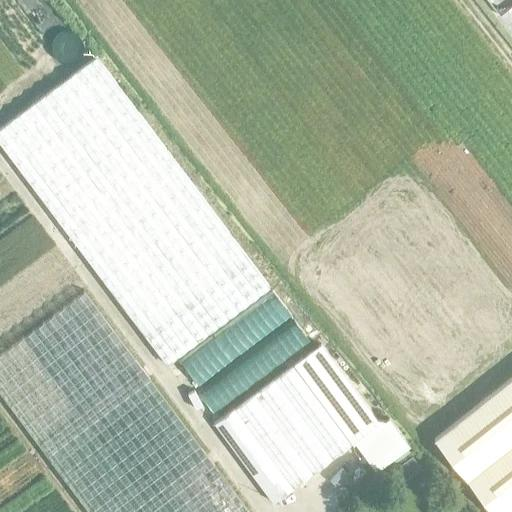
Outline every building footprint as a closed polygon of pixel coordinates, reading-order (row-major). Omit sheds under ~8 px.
[(85,48),(85,47),(84,42),(83,39),(79,33),(76,31),(72,29),(65,28),(58,29),(52,33),(48,39),(47,43),(46,47),(48,54),(52,61),(58,64),(65,66),(72,65),(78,61),(83,55),(84,52),(85,48)] [(0,144),(167,366),(270,288),(95,56),(0,128),(0,144)] [(511,511),(511,310),(414,188),(305,275),(493,511),(511,511)] [(0,351),(0,393),(89,511),(250,511),(83,289),(0,351)] [(320,343),(214,423),(274,502),(352,443),(355,447),(357,446),(377,473),(411,447),(391,420),(389,417),(385,420),(377,419),(320,343)] [(412,455),(389,471),(398,483),(420,467),(412,455)]
